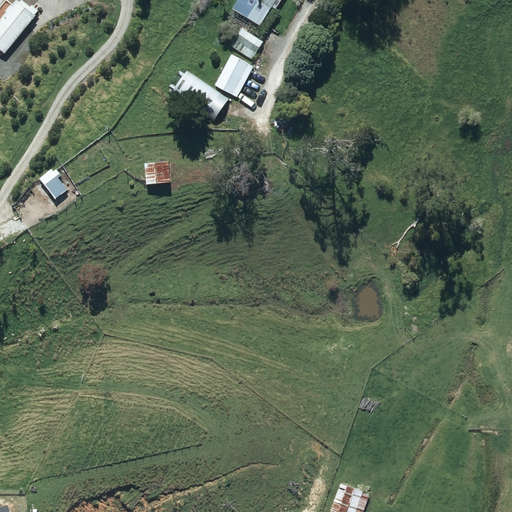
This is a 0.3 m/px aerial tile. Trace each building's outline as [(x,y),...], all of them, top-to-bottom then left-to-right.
[(19,0),(0,22),(0,48),(5,53),(41,12),(26,0),(19,0)] [(277,11),(283,0),(239,0),(234,9),(263,26),(274,8),(277,11)] [(240,29),(231,45),(253,58),(263,42),(240,29)] [(255,66),(232,55),(216,85),(238,97),(255,66)] [(230,99),(187,71),(172,94),(214,122),(230,99)] [(223,153),(198,159),(204,182),(229,176),(223,153)] [(170,161),(145,164),(147,185),(172,183),(170,161)] [(59,179),(52,171),(37,183),(53,202),(64,193),(55,182),(59,179)] [(364,511),(371,493),(341,482),(331,511),(364,511)]
